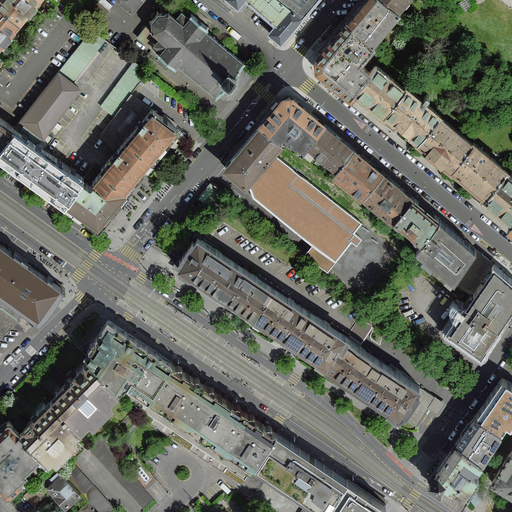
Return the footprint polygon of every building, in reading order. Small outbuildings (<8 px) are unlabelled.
[(0,0),(0,4),(20,22),(30,11),(32,13),(38,5),(36,4),(39,0),(0,0)] [(118,0),(133,12),(142,0),(118,0)] [(269,0),(230,0),(239,7),(244,0),(246,0),(260,11),(269,0)] [(279,0),(269,0),(260,11),(277,24),(270,32),(281,41),(301,17),(279,0)] [(279,0),(301,17),(303,18),(317,0),(279,0)] [(397,10),(384,0),(366,0),(348,23),(374,44),(400,13),(397,10)] [(406,0),(384,0),(397,10),(406,0)] [(104,6),(99,2),(90,12),(101,21),(110,11),(104,6)] [(0,46),(4,42),(6,43),(13,36),(11,34),(20,22),(0,4),(0,46)] [(158,54),(160,54),(176,67),(180,63),(218,95),(223,89),(224,89),(228,85),(236,75),(240,70),(239,69),(245,63),(205,30),(208,27),(193,14),(190,18),(182,11),(177,18),(170,12),(159,13),(152,20),(150,21),(137,37),(158,54)] [(374,44),(348,23),(317,58),(318,69),(351,97),(355,91),(370,72),(355,60),(359,55),(363,57),(365,57),(372,49),(375,45),(374,44)] [(59,72),(73,82),(105,40),(92,29),(59,72)] [(99,107),(113,117),(131,93),(147,72),(134,62),(99,107)] [(375,66),(370,72),(355,91),(384,115),(386,113),(405,89),(377,66),(375,66)] [(59,72),(15,128),(38,145),(51,129),(82,89),(73,82),(59,72)] [(407,88),(405,89),(386,113),(418,140),(440,116),(441,115),(426,102),(430,97),(424,92),(419,97),(407,88)] [(113,117),(108,123),(126,139),(152,108),(131,93),(113,117)] [(302,150),(308,144),(324,123),(293,98),(283,99),(261,125),(282,141),(286,137),(302,150)] [(126,139),(152,160),(177,129),(152,108),(126,139)] [(473,143),(440,116),(418,140),(417,141),(452,169),(453,168),(473,143)] [(0,146),(15,128),(0,117),(0,146)] [(118,150),(126,139),(108,123),(98,135),(118,150)] [(354,147),(324,123),(308,144),(315,149),(337,168),(354,147)] [(273,152),(282,141),(261,125),(242,148),(226,167),(246,184),(262,165),(273,152)] [(0,155),(31,178),(50,152),(46,149),(40,146),(38,145),(15,128),(0,146),(0,155)] [(53,131),(51,129),(38,145),(40,146),(42,144),(47,148),(56,137),(51,133),(53,131)] [(102,170),(103,170),(127,190),(131,186),(152,160),(126,139),(118,150),(106,165),(102,170)] [(474,142),(473,143),(453,168),(486,196),(506,172),(508,170),(474,142)] [(314,157),(315,149),(308,144),(302,150),(299,153),(310,162),(314,157)] [(354,147),(337,168),(333,173),(363,197),(364,195),(383,172),(354,147)] [(82,180),(84,178),(50,152),(31,178),(65,203),(82,180)] [(262,165),(246,184),(249,186),(253,196),(313,243),(304,255),(328,273),(353,241),(357,245),(363,238),(355,232),(363,222),(273,152),(262,165)] [(84,178),(82,180),(89,185),(91,185),(93,184),(94,183),(94,181),(103,170),(102,170),(101,169),(99,171),(93,167),(84,178)] [(91,185),(89,185),(82,180),(65,203),(99,227),(129,191),(127,190),(103,170),(94,181),(94,183),(93,184),(91,185)] [(383,172),(364,195),(394,219),(412,196),(383,172)] [(511,177),(506,172),(486,196),(484,198),(511,221),(511,177)] [(222,193),(211,184),(199,197),(210,207),(222,193)] [(412,196),(394,219),(421,242),(440,219),(412,196)] [(477,249),(440,219),(421,242),(416,249),(455,281),(477,249)] [(221,293),(239,264),(198,237),(179,265),(221,293)] [(0,285),(20,258),(0,243),(0,285)] [(494,263),(477,249),(455,281),(472,295),(494,263)] [(20,258),(0,285),(0,287),(31,309),(29,312),(40,320),(48,312),(58,298),(63,288),(20,258)] [(511,309),(511,277),(494,263),(472,295),(466,304),(500,328),(511,309)] [(252,314),(273,282),(260,274),(258,277),(239,264),(221,293),(252,314)] [(292,341),(312,312),(288,297),(290,294),(273,282),(252,314),(292,341)] [(0,287),(0,339),(29,312),(31,309),(0,287)] [(500,328),(466,304),(448,330),(482,354),(500,328)] [(342,346),(349,335),(350,333),(332,322),(331,324),(312,312),(292,341),(318,358),(317,360),(325,365),(339,344),(342,346)] [(349,335),(361,343),(373,327),(360,318),(350,333),(349,335)] [(141,410),(172,362),(109,320),(90,348),(90,355),(88,357),(93,362),(120,388),(136,405),(141,410)] [(361,389),(380,359),(360,346),(361,343),(349,335),(342,346),(339,344),(325,365),(361,389)] [(380,359),(361,389),(402,416),(421,387),(380,359)] [(120,388),(93,362),(53,401),(80,428),(90,417),(93,421),(112,402),(109,399),(120,388)] [(171,434),(204,383),(172,362),(141,410),(139,412),(171,434)] [(511,384),(501,378),(477,414),(500,428),(502,430),(511,434),(511,384)] [(231,431),(245,410),(241,407),(204,383),(171,434),(212,460),(227,437),(231,431)] [(437,397),(421,387),(402,416),(418,426),(430,408),(437,397)] [(437,397),(430,408),(433,411),(439,414),(446,404),(441,400),(437,397)] [(80,428),(53,401),(22,432),(40,452),(47,459),(54,453),(57,457),(78,436),(74,433),(80,428)] [(259,457),(276,431),(245,410),(231,431),(227,437),(212,460),(214,462),(243,481),(255,463),(259,457)] [(477,414),(458,442),(483,459),(502,430),(500,428),(477,414)] [(40,452),(22,432),(11,419),(9,419),(0,426),(0,482),(3,486),(5,488),(12,488),(20,481),(21,480),(21,474),(26,469),(24,467),(40,452)] [(327,511),(349,478),(284,436),(276,431),(259,457),(255,463),(260,466),(268,472),(311,500),(324,508),(327,511)] [(137,511),(153,500),(104,436),(92,445),(112,472),(117,469),(129,485),(117,495),(129,511),(137,511)] [(458,442),(430,481),(461,503),(479,475),(474,472),(473,469),(475,466),(476,467),(479,466),(483,459),(458,442)] [(511,450),(492,482),(511,494),(511,450)] [(260,466),(255,463),(243,481),(242,483),(249,487),(256,491),(268,472),(260,466)] [(79,482),(86,474),(76,464),(69,472),(79,482)] [(62,469),(47,485),(70,507),(85,491),(62,469)] [(117,489),(117,478),(109,478),(109,488),(117,489)] [(380,511),(387,503),(349,478),(327,511),(326,511),(380,511)] [(27,488),(20,481),(12,488),(5,488),(3,486),(1,488),(13,501),(27,488)] [(321,511),(324,508),(311,500),(302,511),(321,511)]
